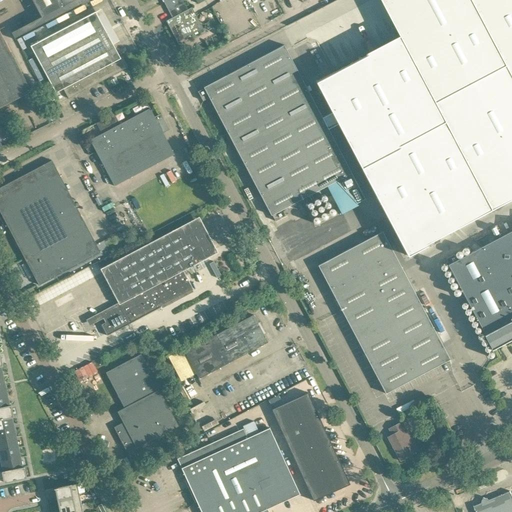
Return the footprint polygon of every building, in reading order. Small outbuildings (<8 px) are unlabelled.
[(32,0),(41,17),(52,11),(67,4),(74,0),(32,0)] [(168,0),(164,2),(172,18),(166,21),(177,42),(203,29),(191,7),(187,9),(182,0),(168,0)] [(511,0),(384,0),(403,36),(315,82),(332,113),(322,118),(328,129),(338,124),(407,255),(511,200),(511,0)] [(127,67),(122,58),(122,57),(120,58),(95,12),(30,46),(51,84),(55,92),(63,89),(68,98),(127,67)] [(0,107),(31,91),(0,32),(0,107)] [(365,199),(351,173),(328,129),(322,118),(284,45),(203,87),(204,88),(198,92),(202,101),(209,98),(271,215),(272,215),(275,221),(287,215),(284,209),(334,182),(356,204),(365,199)] [(174,154),(162,132),(158,124),(164,120),(160,114),(154,117),(150,108),(90,140),(114,186),(174,154)] [(9,118),(3,121),(6,128),(12,124),(9,118)] [(51,160),(0,187),(0,212),(2,216),(0,216),(0,218),(3,225),(6,224),(14,239),(76,206),(51,160)] [(135,198),(132,200),(137,210),(141,208),(135,198)] [(76,206),(14,239),(24,258),(33,253),(35,257),(37,256),(39,260),(59,249),(69,269),(100,252),(76,206)] [(197,220),(104,269),(121,302),(117,304),(119,306),(101,315),(103,318),(105,323),(102,325),(107,335),(128,324),(193,290),(183,271),(182,271),(181,269),(214,252),(197,220)] [(503,222),(490,229),(495,238),(502,235),(507,232),(503,222)] [(318,265),(385,393),(450,359),(382,231),(318,265)] [(455,254),(447,259),(494,349),(511,340),(511,231),(458,260),(455,254)] [(26,262),(21,265),(29,279),(34,276),(39,285),(51,278),(49,276),(52,274),(54,277),(69,269),(59,249),(39,260),(37,256),(35,257),(33,253),(24,258),(26,262)] [(242,305),(240,301),(239,300),(232,303),(235,309),(242,305)] [(183,351),(195,374),(198,379),(267,342),(253,315),(183,351)] [(113,427),(131,460),(157,446),(153,439),(178,426),(140,354),(105,372),(124,408),(117,411),(123,422),(113,427)] [(271,409),(313,501),(350,484),(308,392),(271,409)] [(0,407),(10,406),(10,405),(9,406),(7,396),(0,397),(0,407)] [(0,407),(0,418),(12,416),(10,406),(11,406),(10,406),(0,407)] [(0,429),(14,426),(13,426),(11,417),(12,417),(12,416),(0,418),(0,429)] [(388,437),(401,461),(419,452),(403,421),(389,429),(392,435),(388,437)] [(0,440),(16,437),(16,436),(15,436),(13,427),(14,427),(14,426),(0,429),(0,440)] [(247,438),(181,468),(201,511),(268,511),(267,509),(286,500),(299,494),(295,485),(277,446),(273,438),(269,428),(247,438)] [(0,450),(18,447),(18,446),(16,437),(0,440),(0,450)] [(0,460),(0,461),(20,457),(18,447),(0,450),(0,459),(0,461),(0,460)] [(1,471),(1,472),(24,467),(23,466),(22,467),(20,457),(0,461),(2,471),(1,471)] [(24,467),(1,472),(4,482),(25,478),(23,467),(24,467)] [(56,498),(56,499),(79,494),(77,483),(54,488),(54,489),(55,488),(57,498),(56,498)] [(476,511),(511,511),(511,495),(510,491),(474,506),(476,511)] [(58,508),(58,509),(81,504),(79,494),(56,499),(57,499),(59,508),(58,508)]
